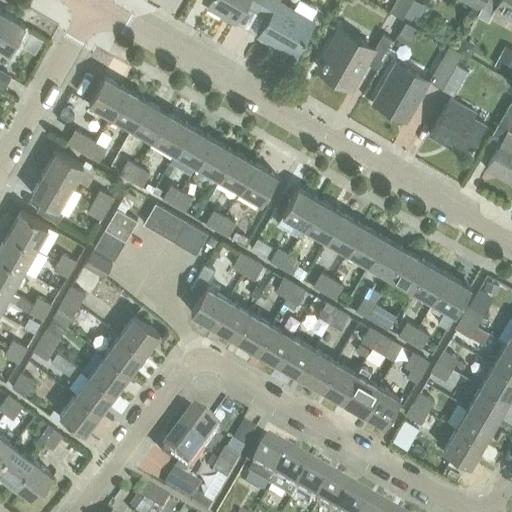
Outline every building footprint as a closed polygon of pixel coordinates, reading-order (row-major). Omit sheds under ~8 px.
[(210,0),(208,5),(236,22),(246,5),(258,13),(265,0),(210,0)] [(265,0),(258,13),(268,19),(259,36),(271,43),(273,40),(297,54),(316,22),(310,19),(316,9),(316,5),(306,0),(299,0),(294,9),(280,1),(280,0),(265,0)] [(410,6),(398,0),(397,0),(392,12),(403,18),(406,14),(410,6)] [(421,0),(413,0),(410,6),(406,14),(411,17),(414,11),(419,13),(425,2),(421,0)] [(463,0),(481,10),(486,0),(463,0)] [(511,0),(486,0),(481,10),(479,15),(489,21),(496,9),(508,15),(510,11),(511,11),(511,0)] [(3,11),(0,16),(0,44),(10,51),(25,24),(3,11)] [(406,20),(397,36),(409,42),(417,26),(406,20)] [(378,69),(395,41),(383,34),(374,49),(340,29),(332,43),(336,45),(321,71),(352,89),(367,63),(378,69)] [(29,31),(22,44),(35,52),(42,38),(29,31)] [(443,89),(458,64),(464,53),(449,45),(428,80),(396,62),(374,102),(408,121),(430,81),(443,89)] [(493,63),(511,73),(511,49),(503,45),(493,63)] [(458,64),(443,89),(454,95),(468,70),(458,64)] [(0,67),(0,84),(4,87),(11,74),(0,67)] [(111,114),(126,87),(104,75),(88,101),(111,114)] [(126,87),(111,114),(132,126),(147,100),(126,87)] [(469,152),(486,123),(474,116),(476,113),(451,98),(431,134),(444,142),(446,139),(469,152)] [(147,100),(132,126),(153,139),(169,112),(147,100)] [(504,140),(488,167),(511,180),(511,126),(511,127),(511,126),(511,101),(497,126),(493,134),(504,140)] [(169,112),(153,139),(175,151),(190,125),(169,112)] [(190,125),(175,151),(196,163),(212,137),(190,125)] [(87,154),(95,140),(75,128),(67,142),(87,154)] [(212,137),(196,163),(218,176),(233,149),(212,137)] [(106,146),(95,140),(87,154),(98,160),(106,146)] [(56,149),(44,171),(70,186),(83,164),(56,149)] [(254,162),(233,149),(218,176),(239,188),(254,162)] [(130,178),(138,165),(127,158),(120,172),(130,178)] [(277,175),(254,162),(239,188),(261,201),(277,175)] [(138,165),(130,178),(141,185),(149,171),(138,165)] [(44,171),(31,193),(46,202),(41,211),(55,219),(60,210),(58,208),(70,186),(44,171)] [(173,203),(181,190),(170,183),(162,197),(173,203)] [(304,226),(320,200),(297,187),(282,213),(304,226)] [(93,199),(107,207),(113,196),(100,188),(93,199)] [(127,189),(116,207),(124,211),(134,194),(127,189)] [(181,190),(173,203),(184,210),(192,196),(181,190)] [(107,207),(93,199),(87,210),(100,218),(107,207)] [(320,200),(304,226),(326,238),(341,212),(320,200)] [(154,229),(166,208),(155,202),(143,223),(154,229)] [(116,207),(110,217),(131,230),(137,219),(124,211),(116,207)] [(176,214),(166,208),(154,229),(164,235),(176,214)] [(216,228),(224,214),(213,208),(205,222),(216,228)] [(21,209),(8,231),(35,247),(36,246),(46,251),(58,230),(48,225),(21,209)] [(341,212),(326,238),(347,251),(363,224),(341,212)] [(176,214),(164,235),(174,241),(186,220),(176,214)] [(224,214),(216,228),(227,234),(235,221),(224,214)] [(110,217),(104,228),(125,240),(131,230),(110,217)] [(197,226),(186,220),(174,241),(185,247),(197,226)] [(363,224),(347,251),(369,263),(384,237),(363,224)] [(208,232),(197,226),(185,247),(196,253),(208,232)] [(104,228),(93,247),(114,259),(125,240),(104,228)] [(35,247),(8,231),(0,246),(0,255),(23,268),(35,247)] [(240,232),(237,238),(244,243),(248,236),(240,232)] [(217,239),(211,235),(207,242),(213,245),(217,239)] [(384,237),(369,263),(390,276),(405,249),(384,237)] [(257,238),(251,249),(265,257),(271,246),(257,238)] [(281,266),(289,252),(278,246),(270,260),(281,266)] [(405,249),(390,276),(412,288),(427,261),(405,249)] [(91,250),(83,264),(104,276),(112,262),(91,250)] [(243,272),(251,258),(240,251),(232,265),(243,272)] [(58,260),(71,268),(76,260),(62,252),(58,260)] [(289,252),(281,266),(292,272),(300,259),(289,252)] [(23,268),(0,255),(0,283),(10,290),(23,268)] [(262,264),(251,258),(243,272),(254,278),(262,264)] [(71,268),(58,260),(53,267),(67,275),(71,268)] [(448,274),(427,261),(412,288),(433,300),(448,274)] [(197,277),(191,287),(196,291),(201,293),(191,312),(213,324),(228,298),(206,285),(215,269),(205,263),(197,277)] [(324,291),(332,277),(321,271),(313,284),(324,291)] [(448,274),(433,300),(445,307),(437,321),(447,327),(470,287),(448,274)] [(286,296),(294,283),(283,276),(275,290),(286,296)] [(332,277),(324,291),(335,297),(343,283),(332,277)] [(486,277),(483,286),(496,291),(499,282),(486,277)] [(0,283),(0,307),(6,297),(42,318),(46,311),(33,303),(10,290),(0,283)] [(305,289),(294,283),(286,296),(297,303),(305,289)] [(71,285),(65,296),(78,304),(85,293),(71,285)] [(256,285),(250,294),(257,298),(262,288),(256,285)] [(33,303),(46,311),(51,303),(37,295),(33,303)] [(78,304),(65,296),(58,307),(72,315),(78,304)] [(367,316),(375,302),(364,296),(356,309),(367,316)] [(249,310),(228,298),(213,324),(234,337),(249,310)] [(329,321),(337,308),(326,301),(318,315),(329,321)] [(386,308),(375,302),(367,316),(378,322),(386,308)] [(462,317),(476,325),(482,314),(468,306),(462,317)] [(337,308),(329,321),(340,328),(348,314),(337,308)] [(249,310),(234,337),(256,349),(271,323),(249,310)] [(21,334),(34,342),(46,322),(33,314),(21,334)] [(134,314),(119,334),(144,352),(159,332),(134,314)] [(476,325),(462,317),(456,328),(470,336),(476,325)] [(410,341),(418,327),(407,321),(399,334),(410,341)] [(271,323),(256,349),(277,362),(292,335),(271,323)] [(372,346),(380,333),(369,326),(361,340),(372,346)] [(418,327),(410,341),(421,347),(429,333),(418,327)] [(40,339),(54,347),(60,336),(46,328),(40,339)] [(391,339),(380,333),(372,346),(383,353),(391,339)] [(119,334),(104,354),(129,372),(144,352),(119,334)] [(292,335),(277,362),(298,374),(314,348),(292,335)] [(8,346),(21,354),(26,346),(12,338),(8,346)] [(54,347),(40,339),(34,350),(47,358),(54,347)] [(511,345),(505,342),(493,363),(511,374),(511,345)] [(360,343),(356,350),(365,356),(369,348),(360,343)] [(8,346),(3,353),(17,361),(21,354),(8,346)] [(335,360),(314,348),(298,374),(320,387),(335,360)] [(437,360),(451,368),(457,357),(444,349),(437,360)] [(412,351),(404,365),(414,370),(411,375),(418,379),(429,361),(423,358),(412,351)] [(57,352),(51,360),(57,365),(63,357),(57,352)] [(129,372),(104,354),(89,373),(114,392),(129,372)] [(356,373),(335,360),(320,387),(341,399),(356,373)] [(451,368),(437,360),(431,371),(445,379),(451,368)] [(511,374),(493,363),(480,385),(507,400),(511,391),(511,374)] [(356,373),(341,399),(362,411),(378,385),(366,378),(371,369),(361,364),(356,373)] [(15,383),(16,384),(14,388),(22,394),(25,389),(28,391),(35,379),(21,372),(15,383)] [(89,373),(75,393),(99,412),(114,392),(89,373)] [(378,385),(362,411),(385,424),(400,398),(378,385)] [(480,385),(468,406),(495,421),(507,400),(480,385)] [(419,392),(413,403),(426,411),(433,400),(419,392)] [(99,412),(75,393),(59,414),(63,417),(84,432),(99,412)] [(0,407),(5,411),(14,399),(8,394),(0,404),(0,407)] [(22,404),(14,399),(5,411),(12,417),(22,404)] [(426,411),(413,403),(406,414),(420,422),(426,411)] [(495,421),(468,406),(456,427),(482,443),(495,421)] [(54,409),(49,416),(54,420),(58,423),(63,417),(59,414),(54,409)] [(178,433),(203,451),(218,431),(193,413),(178,433)] [(405,416),(394,438),(412,447),(423,425),(405,416)] [(234,437),(247,447),(261,428),(248,418),(234,437)] [(48,424),(38,436),(45,442),(54,429),(48,424)] [(482,443),(456,427),(443,450),(469,465),(482,443)] [(61,434),(54,429),(45,442),(52,447),(61,434)] [(203,451),(178,433),(163,453),(187,472),(203,451)] [(0,459),(12,444),(0,434),(0,459)] [(253,448),(245,463),(252,468),(248,475),(270,488),(274,481),(290,455),(267,442),(261,453),(253,448)] [(12,444),(0,459),(0,473),(13,483),(32,459),(25,454),(12,444)] [(85,456),(78,451),(71,461),(78,466),(85,456)] [(225,452),(218,463),(232,471),(238,460),(229,454),(225,452)] [(290,455),(274,481),(270,488),(291,501),(295,494),(311,467),(290,455)] [(214,482),(204,500),(212,505),(222,487),(225,482),(232,471),(218,463),(212,458),(207,466),(214,471),(212,474),(217,477),(214,482)] [(32,459),(13,483),(34,499),(52,474),(32,459)] [(332,480),(311,467),(295,494),(317,506),(332,480)] [(173,469),(163,486),(207,511),(212,505),(194,494),(200,485),(173,469)] [(332,480),(317,506),(327,511),(342,511),(354,492),(332,480)] [(154,508),(162,495),(139,481),(130,494),(154,508)] [(354,492),(342,511),(370,511),(375,505),(354,492)] [(161,511),(169,499),(162,495),(154,508),(160,511),(161,511)]
